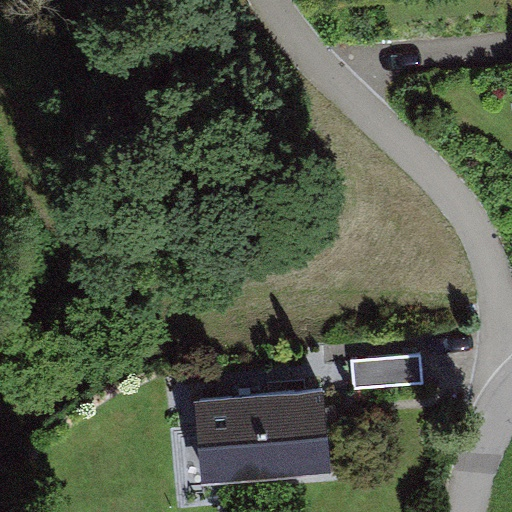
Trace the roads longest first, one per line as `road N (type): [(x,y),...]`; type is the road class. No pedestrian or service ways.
road 1 (residential): [(511,343),(486,250),(467,215),(310,58),(268,0)]
road 2 (residential): [(511,400),(483,450),(467,511)]
